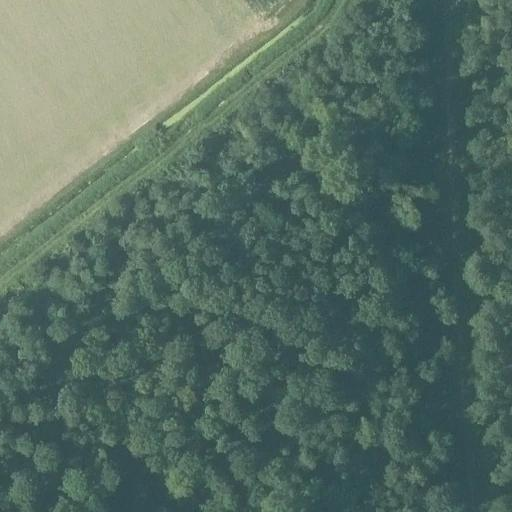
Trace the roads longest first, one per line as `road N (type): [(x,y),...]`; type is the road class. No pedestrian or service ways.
road 1 (track): [(470,511),(442,0)]
road 2 (track): [(0,278),(312,35),(337,0)]
